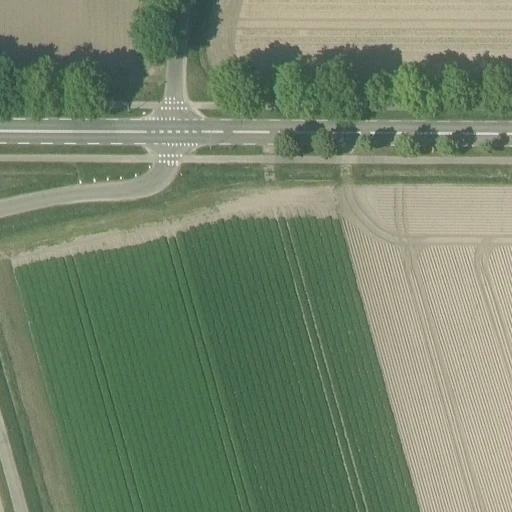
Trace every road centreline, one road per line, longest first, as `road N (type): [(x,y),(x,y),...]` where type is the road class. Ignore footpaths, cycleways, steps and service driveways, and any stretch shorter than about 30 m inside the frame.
road 1 (secondary): [(171,132),(511,134)]
road 2 (unclassified): [(0,210),(67,194),(140,191),(161,178),(171,132)]
road 3 (secondary): [(171,132),(0,131)]
road 4 (unclassified): [(171,132),(181,0)]
